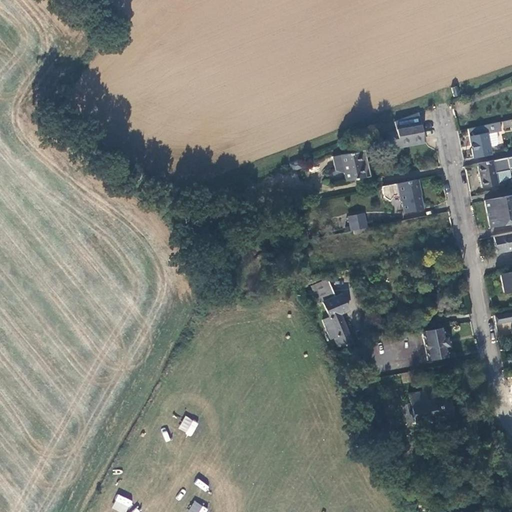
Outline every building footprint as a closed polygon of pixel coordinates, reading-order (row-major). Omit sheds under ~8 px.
[(429,144),(423,116),(397,122),(402,134),(394,136),(397,150),(405,148),(429,144)] [(499,122),(468,130),(474,156),(490,153),(489,145),(487,132),(491,131),(496,130),(500,129),(499,122)] [(498,140),(496,130),(491,131),(487,132),(489,145),(496,143),(498,140)] [(429,147),(429,144),(405,148),(406,152),(429,147)] [(359,149),(338,154),(343,171),(344,178),(365,174),(359,149)] [(334,170),(343,171),(338,154),(331,155),(334,170)] [(511,168),(511,167),(510,156),(477,161),(482,188),(498,186),(496,172),(511,168)] [(417,177),(382,184),(383,195),(389,199),(393,193),(398,192),(400,199),(401,199),(403,211),(423,207),(417,177)] [(511,220),(511,193),(484,199),(489,225),(511,220)] [(350,215),(352,229),(368,226),(365,212),(350,215)] [(511,231),(493,235),(496,252),(511,248),(511,231)] [(503,293),(511,290),(511,270),(499,273),(503,293)] [(305,283),(304,277),(295,280),(297,286),(305,283)] [(334,336),(338,346),(352,343),(340,313),(348,308),(341,294),(335,296),(328,278),(316,283),(329,316),(321,318),(329,337),(334,336)] [(511,310),(494,314),(496,322),(511,319),(511,310)] [(444,333),(442,325),(420,329),(426,359),(447,355),(446,346),(449,346),(447,332),(444,333)] [(445,388),(409,396),(415,424),(451,417),(445,388)] [(184,416),(178,430),(192,436),(198,422),(184,416)] [(119,495),(112,507),(120,511),(126,511),(132,502),(119,495)] [(194,501),(187,511),(205,511),(207,509),(194,501)]
